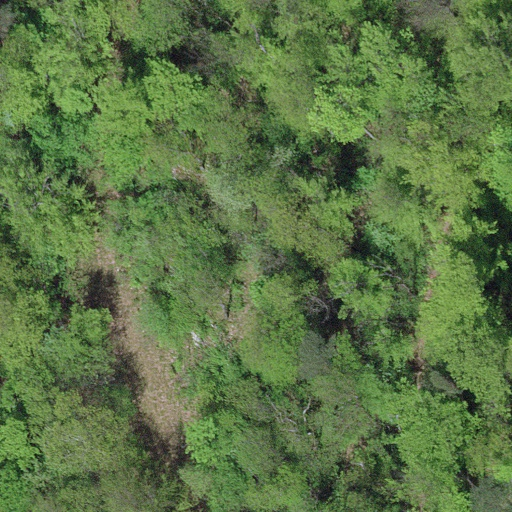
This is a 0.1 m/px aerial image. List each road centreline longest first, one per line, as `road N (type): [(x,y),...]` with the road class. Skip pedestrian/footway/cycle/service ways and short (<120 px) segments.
road 1 (track): [(147,0),(121,98),(107,255),(115,307),(157,435),(193,511)]
road 2 (track): [(427,511),(419,428),(427,333),(448,235),(511,80)]
